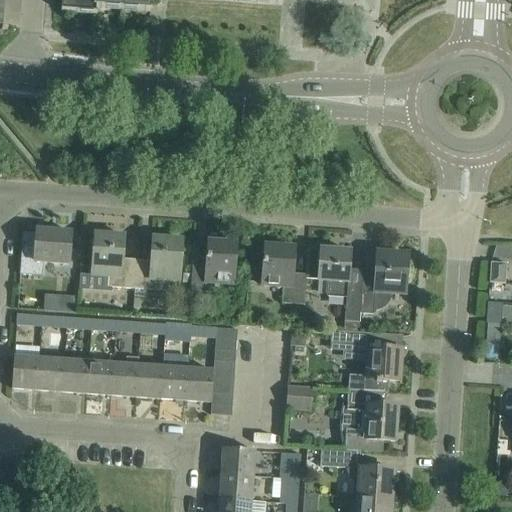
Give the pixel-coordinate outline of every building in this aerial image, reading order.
[(61,0),(61,12),(80,14),(80,13),(78,13),(79,7),(150,13),(150,0),(197,0),(282,6),(282,0),(61,0)] [(68,265),(69,253),(71,233),(37,231),(36,247),(22,246),(20,276),(40,277),(42,277),(43,264),(67,265),(68,265)] [(134,290),(136,262),(122,261),(124,237),(95,235),(92,276),(112,277),(111,288),(134,290)] [(136,262),(134,290),(159,291),(160,280),(180,282),(182,241),(153,239),(151,263),(136,262)] [(233,285),(235,265),(236,245),(208,243),(206,268),(193,267),(193,265),(192,265),(191,285),(190,301),(204,302),(206,283),(233,285)] [(304,306),(305,298),(306,278),(292,277),(294,249),(265,247),(263,265),(263,267),(262,279),(262,286),(283,287),(282,304),(304,306)] [(359,334),(360,315),(361,301),(362,290),(347,289),(347,283),(348,283),(350,253),(320,251),(318,281),(328,282),(327,296),(345,298),(343,333),(345,333),(359,334)] [(361,301),(360,315),(373,315),(373,314),(375,314),(375,311),(382,309),(387,305),(390,299),(390,293),(405,294),(408,257),(376,255),(375,271),(363,270),(362,290),(361,301)] [(489,284),(493,284),(505,285),(506,264),(490,263),(489,284)] [(250,265),(249,279),(262,279),(263,267),(263,265),(250,265)] [(68,298),(66,313),(76,314),(78,298),(68,298)] [(503,319),(504,307),(488,306),(487,318),(503,319)] [(41,327),(42,317),(17,315),(16,325),(41,327)] [(42,317),(41,327),(66,329),(67,319),(42,317)] [(67,319),(66,329),(91,331),(91,320),(67,319)] [(91,320),(91,331),(116,333),(117,322),(91,320)] [(117,322),(116,333),(140,334),(141,324),(117,322)] [(141,324),(140,334),(165,336),(166,326),(141,324)] [(487,324),(486,344),(499,345),(501,325),(487,324)] [(166,326),(165,336),(190,338),(191,327),(166,326)] [(191,327),(190,338),(215,340),(216,329),(191,327)] [(215,340),(216,340),(237,341),(237,331),(216,329),(215,340)] [(304,330),(291,329),(290,346),(303,346),(304,330)] [(344,352),(343,361),(369,362),(368,377),(350,376),(349,392),(367,393),(381,394),(386,394),(387,382),(399,383),(401,351),(380,349),(381,335),(361,334),(359,334),(345,333),(344,352)] [(216,340),(215,351),(236,352),(237,341),(216,340)] [(235,363),(236,352),(215,351),(214,362),(235,363)] [(36,392),(39,360),(14,358),(11,390),(36,392)] [(136,399),(138,367),(139,359),(126,358),(125,366),(113,365),(111,397),(136,399)] [(36,392),(61,394),(63,362),(39,360),(36,392)] [(88,364),(63,362),(61,394),(86,395),(88,364)] [(214,362),(213,372),(234,374),(235,363),(214,362)] [(113,365),(88,364),(86,395),(111,397),(113,365)] [(136,399),(161,401),(163,369),(138,367),(136,399)] [(188,371),(163,369),(161,401),(186,402),(188,371)] [(213,372),(188,371),(186,402),(211,404),(213,372)] [(234,374),(213,372),(213,383),(234,385),(234,374)] [(212,394),(233,395),(234,385),(213,383),(212,394)] [(310,412),(312,391),(287,388),(285,410),(310,412)] [(381,394),(367,393),(349,392),(347,408),(343,408),(341,416),(341,425),(341,433),(341,439),(342,444),(343,446),(345,446),(345,451),(357,452),(381,454),(382,442),(395,443),(397,408),(380,406),(381,394)] [(232,406),(233,395),(212,394),(211,405),(232,406)] [(231,417),(232,406),(211,405),(210,416),(231,417)] [(321,449),(320,468),(355,471),(357,452),(345,451),(321,449)] [(221,475),(253,477),(255,452),(223,450),(221,475)] [(279,479),(299,481),(300,456),(281,455),(279,479)] [(360,469),(358,499),(391,501),(393,471),(360,469)] [(221,475),(219,500),(251,502),(253,477),(221,475)] [(299,481),(279,479),(279,481),(280,481),(278,504),(297,506),(299,481)] [(494,485),(494,497),(507,498),(508,489),(504,485),(494,485)] [(390,511),(391,501),(358,499),(358,511),(352,511),(351,511),(390,511)] [(219,500),(218,511),(250,511),(251,502),(219,500)]
